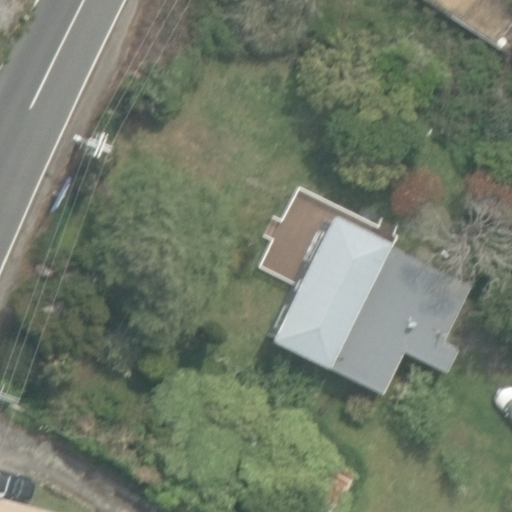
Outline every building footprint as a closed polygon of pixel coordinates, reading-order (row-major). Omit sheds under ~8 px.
[(416,152),(426,128),(407,121),(398,144),(416,152)] [(438,373),(449,350),(432,341),(461,282),(318,213),(258,339),(373,395),(394,352),(438,373)] [(511,321),(511,280),(495,312),(511,321)] [(254,490),(282,434),(180,383),(132,477),(201,511),(212,511),(229,478),(254,490)] [(332,511),(352,476),(306,451),(272,511),(332,511)] [(0,511),(54,511),(0,498),(0,511)]
